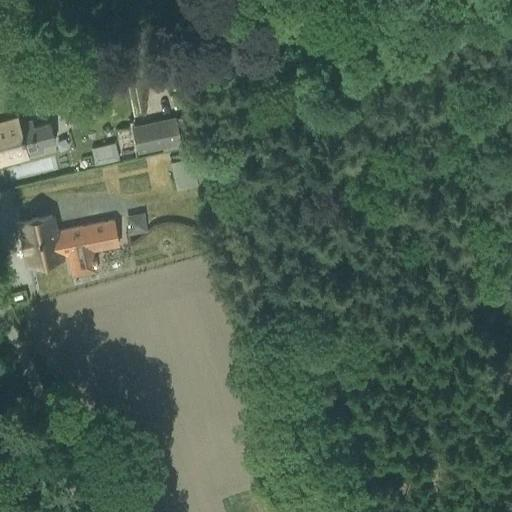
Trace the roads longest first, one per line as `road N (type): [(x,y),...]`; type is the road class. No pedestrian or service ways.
road 1 (track): [(0,88),(381,0)]
road 2 (unclassified): [(71,511),(0,329)]
